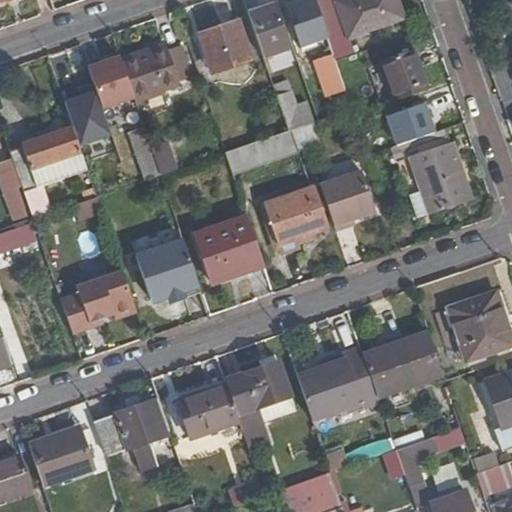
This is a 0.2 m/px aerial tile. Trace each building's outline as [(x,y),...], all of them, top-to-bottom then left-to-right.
[(297,0),(305,23),(298,25),(305,45),(320,40),(333,35),(323,8),(320,0),(297,0)] [(341,0),(321,0),(333,35),(340,55),(342,62),(360,56),(354,37),(408,19),(401,0),(348,0),(342,2),(341,0)] [(253,12),(272,66),(278,64),(275,55),(295,49),(279,3),(253,12)] [(206,42),(229,70),(255,62),(242,23),(204,35),(206,42)] [(305,45),(306,50),(321,44),(320,40),(305,45)] [(178,87),(199,80),(186,42),(165,50),(164,46),(121,61),(135,102),(142,120),(172,110),(166,91),(178,87)] [(211,73),(224,68),(202,45),(211,73)] [(383,64),(396,101),(426,91),(414,53),(383,64)] [(116,55),(89,64),(95,87),(97,95),(101,104),(130,94),(116,55)] [(323,60),(332,89),(349,83),(342,62),(340,55),(323,60)] [(278,86),(294,131),(319,122),(312,103),(304,105),(296,80),(278,86)] [(63,98),(72,127),(78,144),(110,134),(101,104),(97,95),(95,87),(63,98)] [(384,114),(392,145),(434,133),(426,102),(384,114)] [(146,180),(161,175),(152,149),(144,126),(129,131),(146,180)] [(78,144),(72,127),(8,149),(11,157),(21,186),(32,219),(50,213),(40,186),(88,169),(78,144)] [(406,145),(432,217),(472,202),(446,131),(406,145)] [(232,174),(297,151),(282,133),(255,142),(259,154),(228,164),(232,174)] [(224,153),(228,164),(259,154),(255,142),(224,153)] [(152,149),(161,175),(177,169),(168,144),(152,149)] [(21,186),(11,157),(0,160),(0,178),(14,219),(26,215),(17,187),(21,186)] [(353,220),(354,219),(356,218),(378,211),(364,170),(323,183),(324,184),(352,218),(353,220)] [(352,218),(324,184),(320,185),(327,208),(333,225),(352,218)] [(323,209),(327,208),(320,185),(316,187),(323,209)] [(329,226),(323,209),(316,187),(310,189),(264,204),(274,231),(278,244),(282,256),(302,249),(301,245),(298,237),(311,233),(329,226)] [(103,213),(97,197),(72,206),(77,222),(103,213)] [(243,261),(260,255),(247,218),(196,235),(212,283),(247,271),(243,261)] [(352,218),(333,225),(335,230),(355,223),(355,221),(354,219),(353,220),(352,218)] [(0,252),(36,246),(33,227),(0,232),(0,252)] [(278,244),(274,231),(266,234),(274,258),(282,256),(278,244)] [(313,241),(311,233),(298,237),(301,245),(313,241)] [(181,236),(136,250),(152,299),(197,284),(181,236)] [(78,293),(60,300),(72,335),(91,328),(90,324),(102,319),(113,315),(120,319),(132,314),(135,308),(122,270),(76,286),(78,293)] [(487,297),(493,317),(502,313),(496,294),(487,297)] [(446,311),(463,360),(465,363),(511,346),(511,340),(502,313),(493,317),(487,297),(446,311)] [(90,324),(91,328),(103,324),(102,319),(90,324)] [(443,375),(428,332),(384,347),(387,356),(365,364),(377,397),(443,375)] [(0,366),(9,363),(0,337),(0,366)] [(362,355),(365,364),(387,356),(384,347),(362,355)] [(346,360),(362,355),(360,348),(320,362),(322,368),(346,360)] [(346,360),(364,411),(380,405),(377,397),(365,364),(362,355),(346,360)] [(322,368),(297,376),(313,422),(337,414),(338,419),(364,411),(346,360),(322,368)] [(231,378),(223,380),(225,386),(238,422),(248,452),(269,445),(262,425),(296,413),(290,396),(278,362),(231,378)] [(511,374),(486,383),(492,403),(511,430),(511,374)] [(225,386),(223,380),(174,398),(175,403),(225,386)] [(511,448),(511,431),(477,381),(501,452),(511,448)] [(188,440),(238,422),(225,386),(175,403),(188,440)] [(148,442),(170,434),(159,401),(96,422),(107,455),(132,447),(138,466),(135,467),(136,472),(156,465),(148,442)] [(461,428),(454,408),(442,412),(449,432),(461,428)] [(28,445),(42,486),(90,470),(77,432),(62,437),(59,429),(46,434),(48,439),(28,445)] [(436,453),(431,438),(409,446),(414,460),(436,453)] [(409,446),(395,451),(408,489),(423,484),(414,460),(409,446)] [(0,499),(30,489),(18,456),(0,462),(0,499)] [(511,475),(508,463),(476,474),(484,496),(511,487),(511,475)] [(330,473),(274,493),(281,511),(329,511),(341,508),(342,508),(330,473)] [(233,506),(250,499),(244,483),(227,490),(233,506)] [(423,484),(408,489),(415,509),(429,504),(423,484)] [(432,511),(471,511),(465,491),(430,503),(432,511)] [(511,511),(511,503),(495,510),(496,511),(511,511)]
